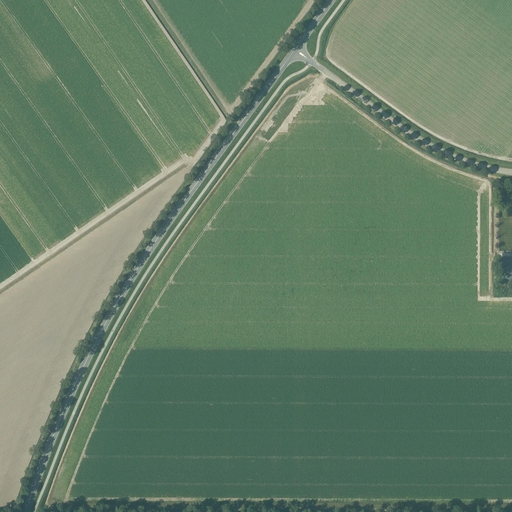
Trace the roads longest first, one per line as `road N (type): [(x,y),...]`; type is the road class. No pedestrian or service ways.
road 1 (secondary): [(26,511),(72,389),(116,303),(292,52)]
road 2 (unclassified): [(511,172),(423,142),(307,58)]
